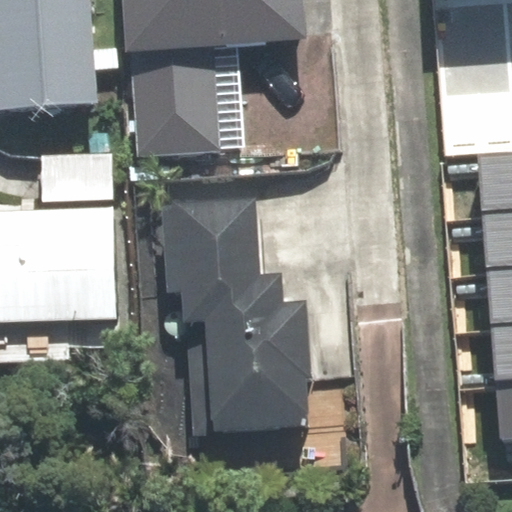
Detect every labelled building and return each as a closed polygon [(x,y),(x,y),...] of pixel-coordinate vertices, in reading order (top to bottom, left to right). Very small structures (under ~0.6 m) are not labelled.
[(101,104),(90,0),(4,0),(16,112),(101,104)] [(309,0),(137,0),(142,51),(312,38),(309,0)] [(511,0),(446,0),(453,112),(511,109),(511,0)] [(116,160),(49,163),(50,206),(117,203),(116,160)] [(262,213),(177,218),(181,288),(200,287),(209,430),(317,424),(310,312),(291,314),(289,284),(267,285),(262,213)] [(0,325),(118,321),(115,216),(0,220),(0,325)]
